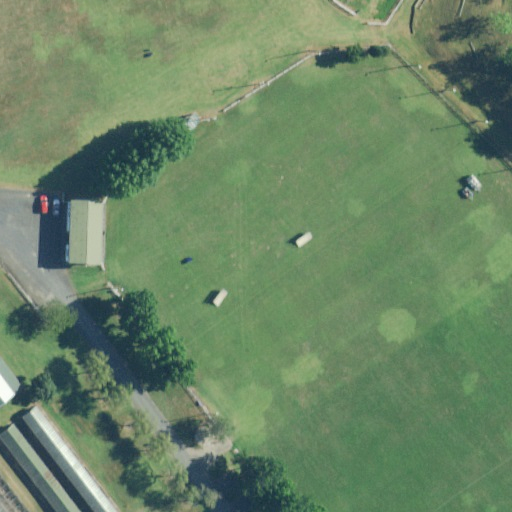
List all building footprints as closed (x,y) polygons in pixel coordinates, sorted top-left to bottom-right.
[(183,134),(199,121),(192,112),(176,124),(183,134)] [(94,264),(97,202),(63,200),(61,262),(94,264)] [(0,403),(21,387),(0,359),(0,403)] [(115,511),(34,406),(19,418),(91,511),(115,511)] [(78,511),(11,424),(0,432),(0,441),(53,511),(78,511)]
